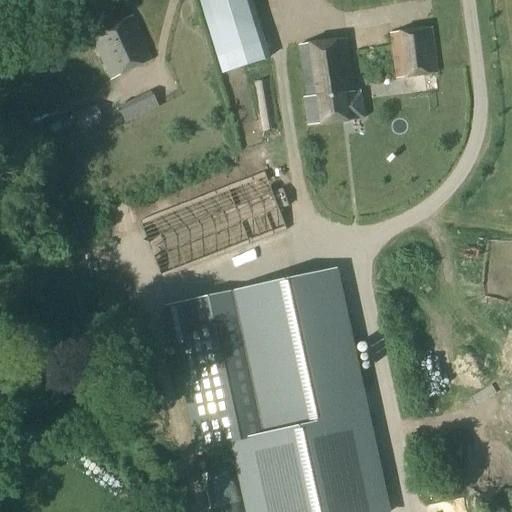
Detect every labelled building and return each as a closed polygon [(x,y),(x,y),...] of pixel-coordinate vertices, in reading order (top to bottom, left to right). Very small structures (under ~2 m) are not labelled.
[(110,6),(108,0),(91,0),(94,10),(110,6)] [(197,0),(220,74),(266,60),(248,0),(197,0)] [(112,80),(151,60),(130,18),(91,38),(112,80)] [(394,80),(437,74),(432,30),(388,35),(394,80)] [(354,93),(346,40),(299,47),(306,99),(303,99),(307,127),(363,119),(359,92),(354,93)] [(260,133),(275,130),(267,82),(252,85),(260,133)] [(125,124),(146,114),(138,98),(117,108),(125,124)] [(80,133),(102,122),(93,105),(65,119),(68,126),(74,123),(80,133)] [(85,131),(91,143),(110,133),(104,121),(85,131)] [(270,192),(262,171),(138,220),(162,281),(286,232),(278,212),(288,209),(280,189),(270,192)] [(388,511),(336,270),(163,307),(195,451),(229,444),(243,511),(388,511)]
